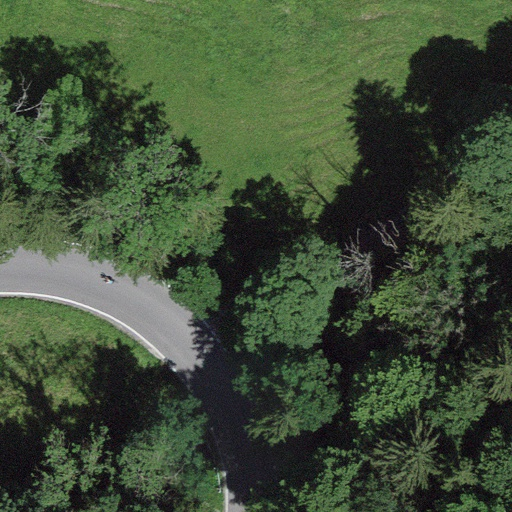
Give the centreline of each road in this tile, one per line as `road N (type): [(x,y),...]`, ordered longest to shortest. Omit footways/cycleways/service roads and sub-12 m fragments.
road 1 (tertiary): [(0,266),(97,275),(171,317),(232,397),(253,449),(259,511)]
road 2 (track): [(511,154),(202,349)]
